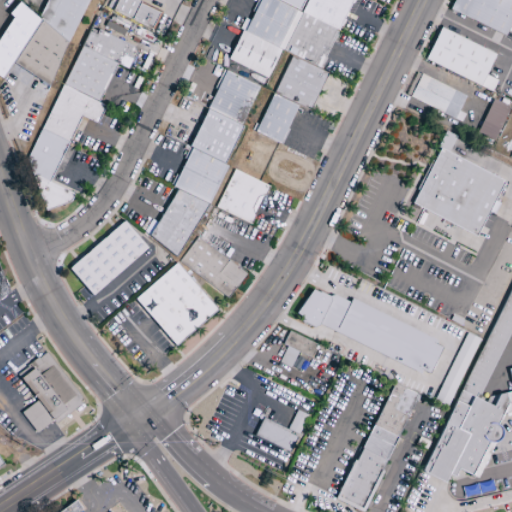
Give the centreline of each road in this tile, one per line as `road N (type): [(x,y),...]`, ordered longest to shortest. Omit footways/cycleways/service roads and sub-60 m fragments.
road 1 (tertiary): [(139,420),(219,362),(294,267),(424,0)]
road 2 (residential): [(29,256),(82,228),(115,193),(209,0)]
road 3 (secondary): [(75,340),(0,181)]
